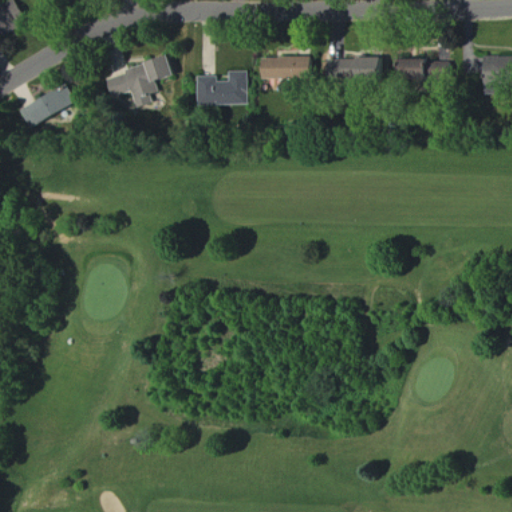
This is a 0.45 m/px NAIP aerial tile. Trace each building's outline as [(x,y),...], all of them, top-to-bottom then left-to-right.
[(511,56),(491,57),(492,95),(507,95),(507,83),(511,82),(511,56)] [(269,59),(269,80),(319,79),(319,58),(269,59)] [(390,58),(367,59),(368,79),(391,79),(390,58)] [(142,109),(159,104),(156,95),(164,93),(161,83),(181,77),(176,59),(113,78),(120,99),(137,94),(142,109)] [(364,60),(335,61),(336,79),(364,78),(364,60)] [(456,60),(405,63),(406,81),(457,78),(456,60)] [(252,73),(234,73),(234,83),(223,83),(222,77),(204,78),(204,105),(252,105),(252,73)] [(83,104),(73,87),(28,112),(38,129),(83,104)]
